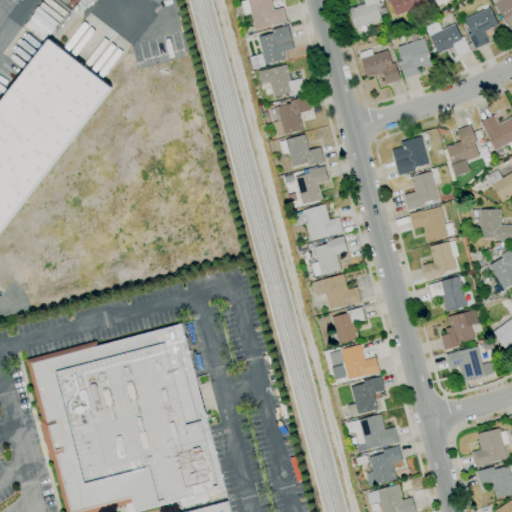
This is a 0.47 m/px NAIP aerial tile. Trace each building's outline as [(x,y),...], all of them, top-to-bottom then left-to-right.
[(255,30),(250,12),(244,14),(241,1),(245,0),(270,0),(273,10),(283,7),(287,22),(255,30)] [(354,28),(348,8),(353,7),(353,8),(356,8),(356,6),(358,6),(356,0),(376,0),(379,7),(378,8),(381,20),(354,28)] [(395,16),(390,2),(387,3),(385,0),(419,0),(422,7),(395,16)] [(511,31),(511,32),(489,0),(511,0),(511,31)] [(474,50),(467,34),(470,33),(464,20),(489,7),(498,25),(483,32),(488,43),(474,50)] [(457,56),(453,46),(438,54),(425,27),(438,21),(441,29),(454,23),(461,38),(463,37),(469,51),(457,56)] [(265,65),(257,37),(272,33),(271,30),(287,25),(293,48),(282,51),(285,59),(265,65)] [(404,78),(398,61),(401,60),(397,47),(424,38),(432,64),(431,64),(430,66),(427,67),(425,67),(422,68),(421,66),(416,67),(418,74),(404,78)] [(0,231),(0,103),(50,39),(111,88),(0,231)] [(386,84),(382,73),(367,78),(358,53),(371,49),(373,55),(387,50),(392,64),(394,63),(400,80),(386,84)] [(273,97),(269,82),(261,85),(257,72),(286,64),(288,74),(298,72),(303,91),(288,95),(288,93),(273,97)] [(284,134),(276,107),(289,103),(289,101),(306,96),(310,110),(298,114),(303,129),(284,134)] [(496,150),(488,136),(486,137),(478,122),(493,115),(498,124),(511,117),(511,149),(511,150),(508,144),(496,150)] [(445,147),(460,141),(456,130),(470,124),(476,142),(473,143),(478,156),(466,161),(469,171),(455,177),(450,165),(451,164),(445,147)] [(291,167),(287,152),(282,154),(278,142),(285,140),(304,134),(308,150),(319,147),(323,162),(307,167),(306,163),(291,167)] [(398,176),(391,150),(401,147),(400,142),(420,136),(428,164),(413,168),(414,171),(398,176)] [(294,177),(309,173),(308,170),(324,166),(328,181),(317,184),(321,200),(301,205),(294,177)] [(511,196),(501,202),(486,176),(496,170),(501,178),(511,172),(511,196)] [(407,211),(403,195),(414,192),(410,177),(429,172),(437,199),(423,203),(424,206),(407,211)] [(310,240),(305,224),(299,226),(295,212),(324,204),(329,220),(338,217),(342,232),(326,237),(326,236),(310,240)] [(425,243),(422,233),(424,232),(422,227),(412,230),(408,214),(423,210),(424,211),(439,207),(444,225),(451,223),(454,234),(447,236),(447,237),(425,243)] [(511,241),(496,241),(495,238),(480,238),(479,209),(500,209),(500,225),(511,225),(511,241)] [(314,277),(310,264),(317,262),(313,248),(327,244),(326,241),(342,236),(347,251),(335,254),(340,270),(320,275),(314,277)] [(426,281),(422,265),(433,262),(428,247),(448,241),(455,269),(441,273),(442,276),(426,281)] [(511,284),(496,294),(487,278),(493,274),(488,265),(501,258),(499,255),(511,247),(511,284)] [(329,310),(325,294),(316,296),(312,283),(343,274),(347,289),(356,287),(361,302),(345,306),(345,305),(329,310)] [(445,312),(441,296),(432,298),(428,284),(440,282),(439,281),(458,276),(466,307),(445,312)] [(339,345),(331,317),(345,313),(345,312),(360,307),(363,320),(354,322),(358,339),(339,345)] [(444,350),(440,335),(446,334),(445,329),(449,327),(447,317),(474,310),(478,323),(470,325),(474,339),(460,342),(461,346),(444,350)] [(511,342),(504,348),(492,332),(511,317),(511,342)] [(98,511),(65,511),(52,460),(50,461),(39,420),(41,419),(25,360),(96,341),(97,347),(181,324),(224,488),(135,511),(133,503),(98,511)] [(347,380),(343,363),(331,366),(328,353),(339,350),(360,344),(364,360),(375,357),(379,372),(363,376),(347,380)] [(462,382),(458,367),(449,369),(445,354),(461,350),(477,346),(481,364),(490,362),(493,373),(484,376),(462,382)] [(357,415),(357,413),(350,415),(347,404),(354,403),(350,388),(364,384),(363,381),(380,376),(384,391),(372,394),(376,409),(357,415)] [(358,452),(356,444),(358,444),(354,431),(346,434),(343,423),(380,414),(384,430),(394,427),(398,443),(382,447),(382,446),(358,452)] [(475,467),(471,452),(480,450),(476,434),(498,428),(499,432),(506,430),(509,443),(503,445),(506,458),(490,461),(491,463),(475,467)] [(368,486),(365,473),(372,472),(368,458),(383,453),(382,451),(397,446),(402,461),(391,464),(395,479),(375,485),(375,484),(368,486)] [(357,466),(356,464),(352,466),(351,460),(354,459),(365,455),(368,462),(357,466)] [(511,494),(495,499),(491,483),(479,486),(476,471),(493,466),(494,469),(507,466),(511,483),(511,494)] [(381,511),(379,502),(369,504),(366,493),(377,490),(376,490),(399,484),(401,494),(400,495),(401,500),(411,497),(415,511),(381,511)] [(511,511),(494,511),(511,499),(511,511)] [(186,511),(227,501),(230,511),(186,511)]
